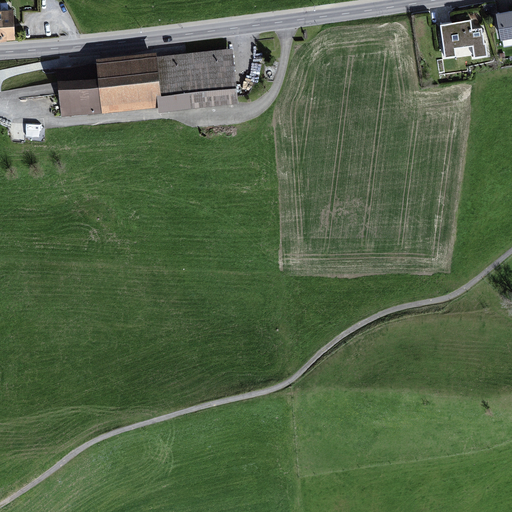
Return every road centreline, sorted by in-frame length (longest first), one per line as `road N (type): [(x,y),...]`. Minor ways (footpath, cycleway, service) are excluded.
road 1 (track): [(511,252),(460,294),(399,309),(340,338),(285,384),(113,432),(0,505)]
road 2 (tertiary): [(0,52),(440,0)]
